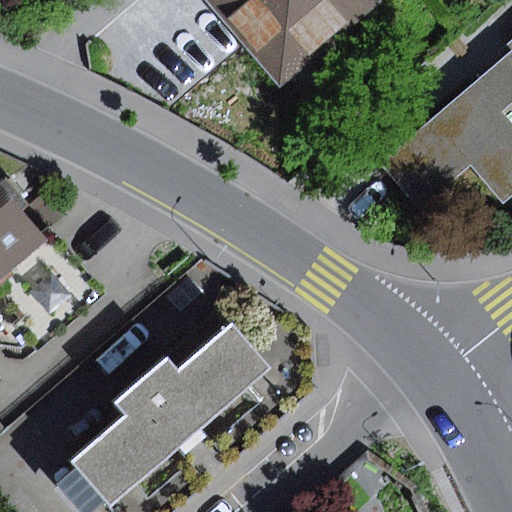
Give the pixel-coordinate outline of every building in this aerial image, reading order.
[(379,0),(206,0),(281,87),(292,78),(297,83),(304,87),(312,88),(323,87),(333,83),(338,77),(341,68),(342,58),(339,52),(333,44),(382,2),(379,0)] [(511,51),(378,163),(417,209),(472,163),(501,197),(511,187),(511,123),(502,111),(511,102),(511,51)] [(0,185),(0,344),(2,347),(22,348),(32,339),(40,349),(104,294),(49,229),(42,235),(0,185)] [(166,297),(179,313),(201,294),(188,278),(166,297)] [(121,418),(69,463),(76,471),(105,505),(107,507),(185,440),(268,369),(229,323),(174,370),(165,360),(111,406),(121,418)] [(97,511),(105,505),(76,471),(56,488),(76,511),(97,511)]
